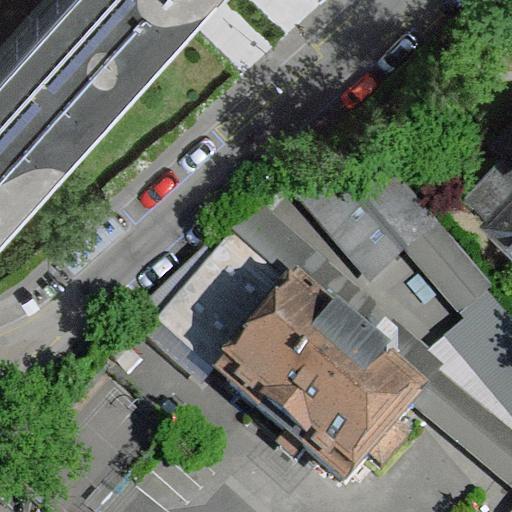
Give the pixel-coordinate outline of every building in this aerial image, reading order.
[(46,0),(0,52),(0,220),(146,58),(198,0),(46,0)] [(511,125),(495,142),(506,152),(511,157),(511,125)] [(305,202),(363,153),(353,141),(296,191),(305,202)] [(429,224),(366,151),(363,153),(305,202),(369,276),(429,224)] [(511,157),(506,152),(472,186),(511,227),(511,157)] [(292,288),(239,241),(162,329),(217,377),(292,288)] [(306,304),(419,404),(444,374),(331,276),(306,304)] [(306,304),(301,300),(230,383),(349,485),(370,460),(398,428),(419,404),(306,304)] [(412,440),(398,428),(370,460),(383,472),(412,440)]
